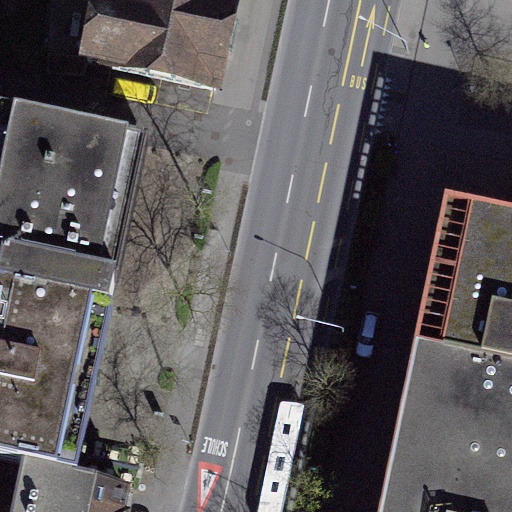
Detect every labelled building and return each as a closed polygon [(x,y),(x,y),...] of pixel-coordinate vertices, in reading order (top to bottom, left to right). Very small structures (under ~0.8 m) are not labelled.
[(240,0),(129,0),(126,13),(100,7),(86,71),(218,100),(240,0)] [(0,302),(119,329),(160,148),(0,112),(0,302)] [(435,294),(419,373),(511,392),(511,229),(451,217),(435,294)] [(119,329),(0,302),(0,472),(35,482),(82,491),(119,329)] [(511,511),(511,392),(419,373),(397,474),(389,511),(511,511)] [(123,511),(126,499),(82,491),(35,482),(29,511),(123,511)]
